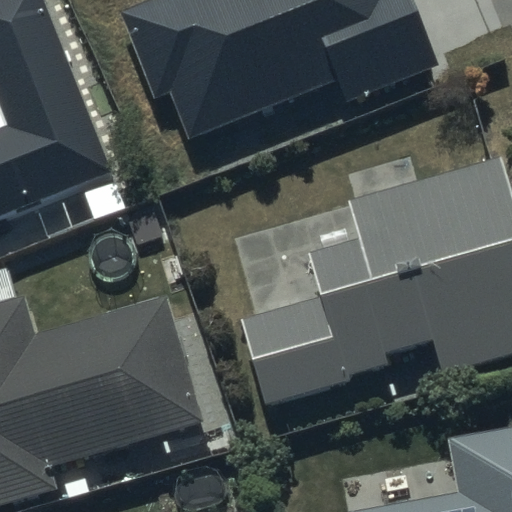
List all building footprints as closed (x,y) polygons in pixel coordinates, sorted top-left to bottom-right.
[(0,225),(115,182),(45,0),(0,0),(0,104),(11,133),(0,136),(0,225)] [(150,0),(119,13),(154,98),(172,91),(191,137),(338,77),(347,99),(437,62),(411,0),(150,0)] [(324,302),(247,324),(272,411),(355,388),(354,382),(393,371),(389,358),(432,346),(441,378),(511,357),(511,250),(511,247),(511,183),(506,162),(351,206),(361,243),(311,257),(324,302)] [(27,299),(0,306),(0,508),(60,490),(55,472),(210,426),(172,297),(39,337),(27,299)] [(511,511),(511,436),(452,448),(462,496),(382,511),(511,511)]
